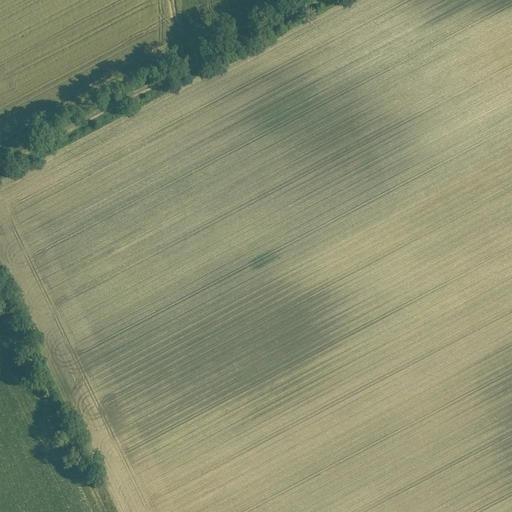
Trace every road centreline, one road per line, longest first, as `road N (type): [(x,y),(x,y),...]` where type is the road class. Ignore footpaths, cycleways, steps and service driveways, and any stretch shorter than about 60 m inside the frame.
road 1 (track): [(308,0),(0,164)]
road 2 (track): [(102,511),(0,296)]
